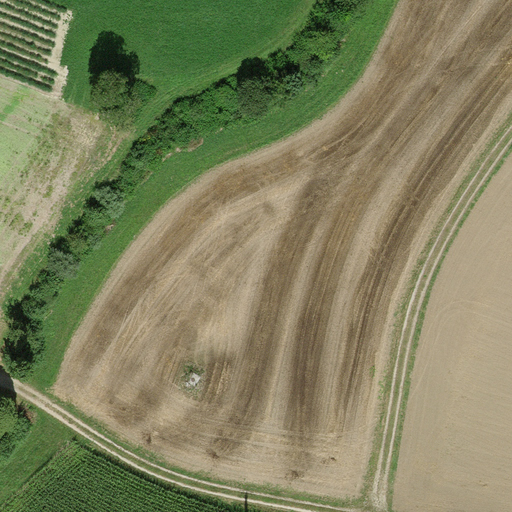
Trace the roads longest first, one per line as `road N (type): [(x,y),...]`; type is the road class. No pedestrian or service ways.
road 1 (track): [(511,127),(473,175),(421,275),(374,511)]
road 2 (track): [(351,511),(198,487),(129,458),(0,378)]
